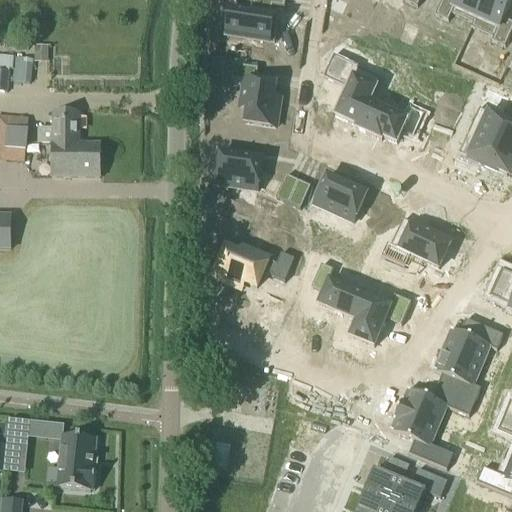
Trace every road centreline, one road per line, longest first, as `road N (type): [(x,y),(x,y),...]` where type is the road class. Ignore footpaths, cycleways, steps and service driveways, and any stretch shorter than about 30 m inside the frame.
road 1 (unclassified): [(166,511),(184,0)]
road 2 (residential): [(509,222),(314,134),(303,115),(319,0)]
road 3 (residential): [(509,222),(373,402)]
road 4 (residential): [(213,333),(373,402)]
road 5 (residential): [(373,402),(326,451),(301,511)]
